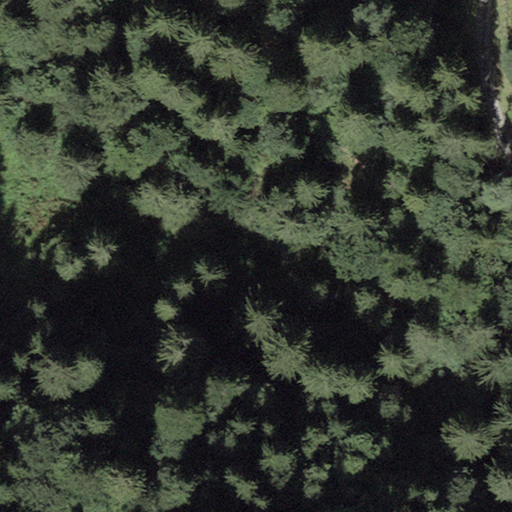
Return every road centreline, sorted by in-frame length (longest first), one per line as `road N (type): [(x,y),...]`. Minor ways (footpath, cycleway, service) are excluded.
road 1 (track): [(199,0),(183,47),(201,86),(327,146),(357,169),(511,347)]
road 2 (track): [(511,162),(487,99),(487,0)]
